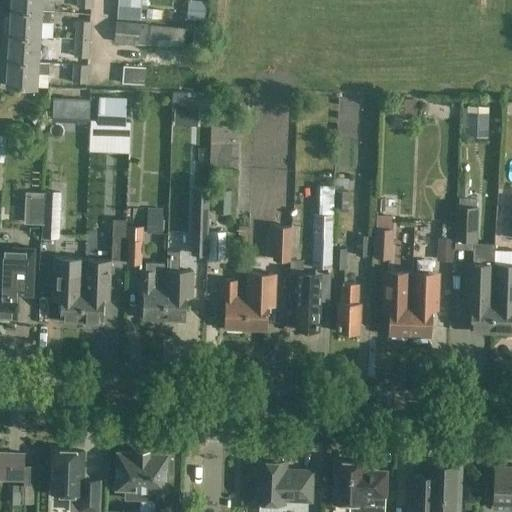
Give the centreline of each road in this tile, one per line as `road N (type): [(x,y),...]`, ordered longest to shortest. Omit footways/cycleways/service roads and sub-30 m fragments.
road 1 (tertiary): [(511,412),(214,399)]
road 2 (tertiary): [(214,399),(0,393)]
